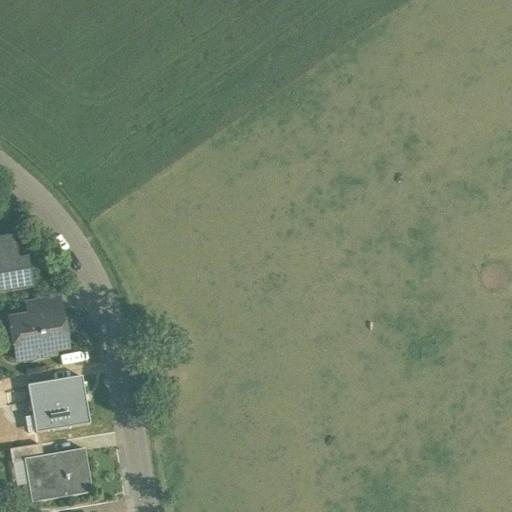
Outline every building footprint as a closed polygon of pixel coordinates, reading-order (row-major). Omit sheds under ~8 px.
[(13,234),(0,236),(0,293),(34,288),(31,269),(20,270),(18,255),(13,234)] [(57,296),(26,302),(29,318),(60,313),(57,296)] [(29,318),(16,320),(11,327),(13,339),(19,343),(28,342),(31,358),(53,354),(52,350),(66,348),(60,313),(29,318)] [(73,377),(28,384),(31,404),(37,403),(41,432),(88,424),(84,401),(78,402),(73,377)] [(41,445),(10,451),(12,463),(24,461),(24,460),(43,456),(41,445)] [(43,456),(24,460),(24,461),(28,484),(34,483),(37,502),(90,493),(82,449),(43,456)]
